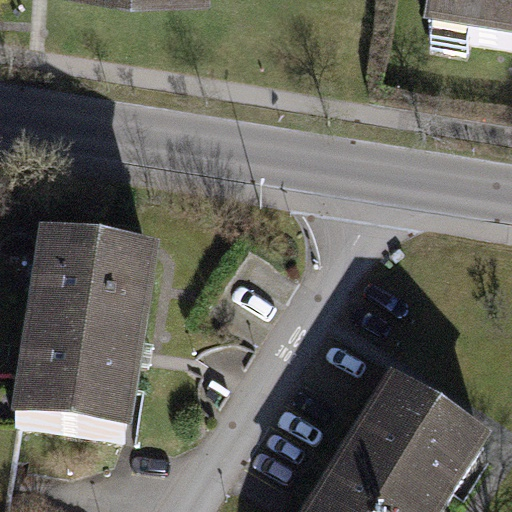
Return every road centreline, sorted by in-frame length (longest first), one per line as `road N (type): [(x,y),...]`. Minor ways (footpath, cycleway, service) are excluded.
road 1 (tertiary): [(378,175),(0,116)]
road 2 (residential): [(203,511),(371,210),(378,175)]
road 3 (tertiary): [(511,195),(378,175)]
